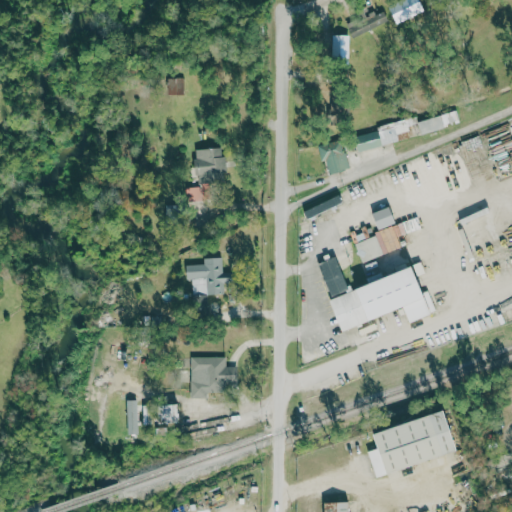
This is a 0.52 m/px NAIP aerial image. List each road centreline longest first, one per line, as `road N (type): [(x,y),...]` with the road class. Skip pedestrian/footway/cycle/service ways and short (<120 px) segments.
road 1 (residential): [(275,511),(287,339),(288,46),(267,13)]
road 2 (residential): [(325,345),(318,302),(511,217),(367,341),(325,345)]
road 3 (residential): [(376,482),(355,467),(367,447),(446,413),(457,433),(456,458),(376,482)]
